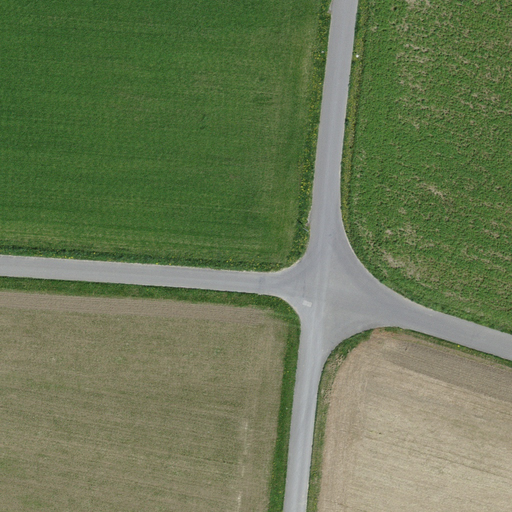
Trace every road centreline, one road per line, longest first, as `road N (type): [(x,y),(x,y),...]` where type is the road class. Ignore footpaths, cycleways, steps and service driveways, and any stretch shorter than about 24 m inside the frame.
road 1 (unclassified): [(0,265),(321,286)]
road 2 (residential): [(349,0),(321,286)]
road 3 (residential): [(321,286),(297,511)]
road 4 (unclassified): [(321,286),(511,347)]
